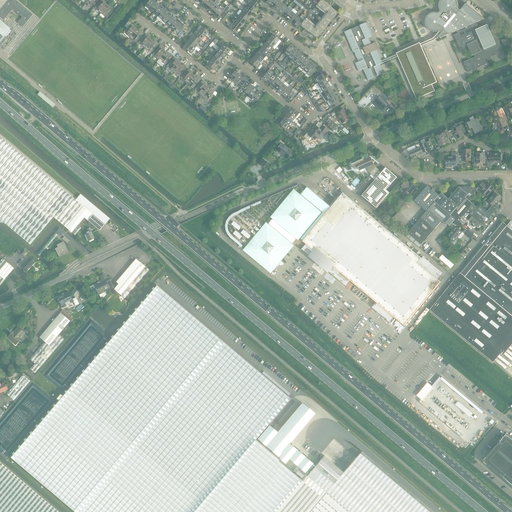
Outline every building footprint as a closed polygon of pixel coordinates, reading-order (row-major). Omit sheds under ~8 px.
[(0,0),(0,15),(4,19),(13,9),(22,17),(17,22),(22,27),(32,15),(15,0),(0,0)] [(100,0),(94,8),(101,13),(107,5),(104,2),(105,1),(103,0),(100,0)] [(149,0),(145,6),(149,9),(156,2),(153,0),(149,0)] [(205,7),(209,11),(217,1),(216,0),(215,0),(214,3),(211,0),(205,7)] [(251,0),(248,4),(256,10),(257,8),(256,7),(258,5),(251,0)] [(280,1),(277,0),(274,0),(270,5),(272,7),(271,8),(273,9),(280,1)] [(316,5),(325,12),(326,11),(327,12),(314,29),(313,28),(314,26),(305,19),(300,25),(308,32),(309,32),(310,33),(316,38),(337,13),(331,8),(330,7),(330,6),(322,0),(320,0),(318,3),(316,5)] [(425,20),(425,23),(425,25),(426,26),(427,28),(428,29),(429,29),(430,30),(432,31),(434,32),(436,32),(438,31),(439,31),(434,37),(437,39),(439,36),(440,38),(448,34),(456,31),(462,28),(469,25),(477,22),(478,22),(477,21),(485,18),(466,3),(460,10),(458,8),(458,6),(458,3),(457,0),(456,0),(440,0),(440,1),(439,4),(439,6),(439,8),(440,11),(438,13),(436,12),(433,12),(431,13),(429,14),(427,16),(426,18),(425,20)] [(209,11),(214,14),(219,7),(216,5),(219,2),(217,1),(209,11)] [(284,5),(280,1),(273,9),(275,11),(276,10),(278,11),(284,5)] [(160,5),(156,2),(149,9),(153,13),(160,5)] [(248,4),(245,7),(252,13),(253,11),(255,12),(256,10),(248,4)] [(111,8),(107,5),(101,13),(107,18),(115,9),(112,7),(111,8)] [(164,8),(160,5),(153,13),(157,16),(164,8)] [(287,8),(284,5),(278,11),(280,13),(279,14),(281,16),(287,8)] [(222,18),(228,10),(230,8),(228,7),(227,6),(223,10),(219,7),(214,14),(218,18),(219,16),(222,18)] [(245,7),(242,11),(249,18),(251,16),(250,15),(252,13),(245,7)] [(157,16),(162,20),(168,12),(164,8),(157,16)] [(291,11),(287,8),(281,16),(283,17),(284,16),(286,18),(291,11)] [(313,10),(311,12),(309,14),(308,16),(313,21),(315,18),(319,21),(321,18),(317,16),(319,13),(314,8),(313,10)] [(242,11),(238,15),(245,21),(247,19),(248,20),(249,18),(242,11)] [(295,14),(291,11),(286,18),(288,20),(287,21),(289,22),(295,14)] [(162,20),(166,23),(172,15),(168,12),(162,20)] [(233,17),(235,19),(243,26),(244,24),(243,23),(245,21),(238,15),(236,13),(233,17)] [(299,18),(295,14),(289,22),(291,24),(292,23),(294,24),(299,18)] [(166,23),(170,27),(176,19),(172,15),(166,23)] [(301,16),(299,18),(294,24),(296,26),(295,27),(297,29),(300,25),(305,19),(301,16)] [(0,38),(3,35),(9,27),(0,19),(0,38)] [(170,27),(174,30),(181,22),(176,19),(170,27)] [(242,27),(243,26),(235,19),(232,23),(239,29),(240,26),(242,27)] [(185,26),(181,22),(174,30),(178,34),(177,36),(180,38),(184,33),(181,30),(185,26)] [(457,33),(454,35),(457,41),(460,48),(468,44),(472,55),(473,54),(474,57),(463,62),(468,72),(478,68),(493,62),(491,57),(502,52),(501,50),(502,49),(498,40),(493,28),(490,29),(489,30),(487,25),(479,28),(478,25),(477,22),(469,25),(462,28),(456,31),(457,33)] [(123,32),(130,37),(136,30),(133,27),(134,25),(131,23),(123,32)] [(237,31),(239,29),(232,23),(229,27),(236,34),(238,32),(237,31)] [(366,23),(344,32),(345,34),(353,52),(354,52),(359,62),(355,63),(359,71),(363,69),(368,80),(384,73),(380,64),(383,63),(382,61),(382,60),(377,50),(379,49),(376,42),(371,44),(369,38),(372,36),(367,23),(366,23)] [(200,25),(197,30),(205,36),(208,32),(200,25)] [(140,33),(136,30),(130,37),(136,43),(144,34),(141,31),(140,33)] [(201,40),(205,36),(197,30),(193,34),(201,40)] [(138,42),(145,48),(151,40),(148,37),(149,36),(146,33),(138,42)] [(198,45),(201,40),(193,34),(190,38),(198,45)] [(272,34),(269,38),(278,45),(281,41),(272,34)] [(397,54),(382,61),(383,63),(398,56),(416,99),(435,91),(432,85),(437,82),(422,46),(435,40),(436,40),(437,39),(434,37),(433,38),(421,44),(420,43),(396,53),(397,54)] [(196,47),(198,45),(190,38),(187,42),(196,50),(197,48),(196,47)] [(269,38),(266,42),(273,48),(275,49),(278,45),(269,38)] [(504,47),(511,44),(508,38),(501,40),(504,47)] [(155,43),(151,40),(145,48),(151,53),(159,44),(156,42),(155,43)] [(191,56),(196,50),(187,42),(183,47),(188,51),(187,52),(191,56)] [(269,52),(273,48),(266,42),(262,46),(269,52)] [(223,44),(220,48),(227,54),(230,50),(223,44)] [(288,47),(283,54),(287,57),(293,50),(295,48),(290,44),(289,47),(288,47)] [(152,54),(159,60),(165,52),(162,49),(163,47),(160,45),(152,54)] [(266,56),(269,52),(262,46),(259,50),(266,56)] [(219,48),(216,51),(224,58),(227,54),(220,48),(219,48)] [(293,50),(287,57),(291,60),(297,53),(299,51),(295,48),(293,50)] [(263,60),(266,56),(259,50),(256,54),(263,60)] [(221,62),(224,58),(216,51),(212,55),(221,62)] [(291,60),(290,62),(293,65),(295,63),(301,56),(302,54),(299,51),(297,53),(291,60)] [(162,66),(164,68),(166,66),(165,65),(173,56),(170,54),(169,55),(165,52),(159,60),(156,62),(161,67),(162,66)] [(265,62),(263,60),(256,54),(253,58),(260,64),(261,65),(263,62),(264,63),(265,62)] [(301,56),(295,63),(299,67),(305,60),(306,57),(302,54),(301,56)] [(209,59),(210,60),(217,66),(221,62),(212,55),(209,59)] [(167,67),(173,71),(179,64),(176,61),(177,59),(174,57),(166,66),(167,67)] [(305,60),(299,67),(303,70),(308,63),(310,61),(306,57),(305,60)] [(256,68),(260,64),(253,58),(249,62),(256,68)] [(214,70),(217,66),(210,60),(207,64),(214,70)] [(308,63),(303,70),(306,73),(306,74),(309,77),(317,70),(314,68),(316,66),(314,64),(310,61),(308,63)] [(183,67),(179,64),(173,71),(179,77),(187,68),(184,65),(183,67)] [(239,75),(236,72),(239,69),(237,68),(234,71),(229,78),(233,82),(239,75)] [(180,78),(187,83),(193,75),(190,72),(191,71),(188,69),(180,78)] [(266,82),(272,75),(273,73),(269,69),(262,78),(266,82)] [(312,76),(317,83),(325,78),(322,74),(319,76),(318,73),(312,76)] [(266,82),(270,85),(278,75),(276,74),(274,76),(272,75),(266,82)] [(197,78),(193,75),(187,83),(193,89),(201,79),(198,77),(197,78)] [(242,78),(239,75),(233,82),(237,85),(242,78)] [(270,85),(274,88),(280,81),(277,79),(279,77),(278,75),(270,85)] [(246,81),(242,78),(237,85),(241,88),(246,81)] [(314,85),(317,89),(327,83),(325,78),(317,83),(314,85)] [(274,88),(278,91),(285,82),(281,79),(280,81),(274,88)] [(194,90),(201,95),(207,87),(204,84),(205,83),(202,80),(194,90)] [(250,84),(246,81),(241,88),(245,91),(250,84)] [(278,91),(282,95),(289,85),(285,82),(278,91)] [(330,87),(327,83),(317,89),(320,94),(320,93),(330,87)] [(254,88),(250,84),(245,91),(248,95),(254,88)] [(282,95),(286,98),(293,89),(289,85),(282,95)] [(375,85),(365,94),(368,97),(372,92),(378,98),(373,102),(377,106),(377,105),(383,111),(389,105),(386,102),(389,99),(375,85)] [(211,90),(207,87),(201,95),(207,100),(215,91),(212,89),(211,90)] [(333,91),(330,87),(320,93),(323,98),(333,91)] [(251,100),(252,98),(258,91),(254,88),(248,95),(247,97),(251,100)] [(295,90),(293,89),(286,98),(290,101),(293,97),(295,95),(295,94),(293,93),(295,90)] [(262,94),(258,91),(252,98),(257,101),(262,94)] [(326,102),(327,101),(336,96),(333,91),(323,98),(326,102)] [(338,100),(336,96),(327,101),(331,108),(339,103),(338,101),(338,100)] [(340,107),(334,111),(335,114),(336,114),(337,117),(338,116),(343,123),(349,118),(345,111),(344,112),(342,109),(340,107)] [(291,108),(288,112),(295,118),(297,119),(301,114),(299,113),(298,113),(291,108)] [(501,119),(496,121),(499,129),(497,130),(499,135),(504,133),(503,130),(508,128),(504,121),(507,120),(503,109),(498,111),(501,119)] [(288,112),(285,116),(292,122),(295,118),(288,112)] [(281,120),(289,126),(290,127),(293,123),(292,122),(285,116),(281,120)] [(332,131),(337,126),(334,123),(336,121),(330,116),(327,118),(328,119),(324,124),(332,131)] [(276,123),(275,123),(279,126),(280,125),(285,130),(289,126),(281,120),(280,118),(276,123)] [(476,134),(483,130),(481,125),(480,125),(479,123),(477,118),(465,124),(468,131),(471,130),(473,132),(475,131),(476,134)] [(307,133),(304,137),(308,140),(311,137),(314,140),(317,137),(320,140),(325,134),(328,131),(324,127),(322,125),(319,129),(315,126),(308,134),(307,133)] [(461,129),(464,127),(463,125),(460,126),(452,130),(457,139),(464,136),(461,129)] [(447,139),(450,137),(447,130),(443,131),(444,133),(436,136),(441,146),(449,143),(447,139)] [(0,136),(0,219),(13,230),(30,245),(43,230),(54,217),(66,228),(84,207),(75,200),(4,141),(0,136)] [(421,141),(422,144),(426,153),(433,150),(431,145),(434,143),(431,138),(429,139),(429,141),(426,143),(425,139),(424,139),(421,140),(421,141)] [(292,152),(281,143),(275,150),(286,159),(292,152)] [(419,144),(415,146),(407,149),(412,159),(423,154),(419,144)] [(462,156),(459,156),(459,164),(463,164),(463,161),(471,161),(470,150),(462,150),(462,156)] [(458,164),(459,164),(459,156),(459,153),(455,153),(455,154),(452,154),(452,157),(446,157),(446,165),(446,167),(452,167),(452,165),(456,165),(456,161),(458,161),(458,164)] [(485,165),(488,165),(487,161),(485,161),(485,153),(477,153),(477,157),(477,160),(477,164),(485,163),(485,165)] [(487,161),(488,165),(488,167),(492,166),(492,162),(501,162),(501,157),(502,157),(502,153),(496,153),(496,154),(490,154),(490,160),(488,160),(488,161),(487,161)] [(360,170),(366,168),(368,172),(374,176),(379,170),(374,166),(371,158),(364,161),(363,159),(352,164),(352,167),(353,168),(354,169),(355,169),(356,169),(356,168),(357,168),(358,167),(358,166),(360,170)] [(258,164),(263,167),(267,162),(263,159),(258,164)] [(386,190),(397,177),(386,168),(375,180),(370,176),(361,186),(358,190),(355,194),(375,210),(376,208),(377,209),(390,193),(386,190)] [(409,195),(416,187),(410,182),(410,183),(406,180),(401,186),(402,187),(399,190),(402,192),(404,190),(409,195)] [(487,196),(494,188),(488,183),(486,185),(483,182),(478,187),(482,190),(481,191),(487,196)] [(426,210),(439,195),(434,191),(435,190),(433,188),(432,189),(428,186),(415,201),(426,210)] [(474,187),(475,187),(474,186),(460,187),(459,187),(448,199),(458,207),(468,194),(469,193),(474,187)] [(256,239),(246,251),(271,271),(293,244),(297,239),(299,238),(300,239),(307,245),(303,250),(311,256),(311,257),(327,271),(328,270),(345,284),(349,280),(377,302),(379,304),(375,309),(387,319),(391,314),(394,317),(405,326),(441,282),(438,279),(418,263),(422,258),(388,230),(343,193),(331,207),(307,187),(301,195),(299,197),(294,193),(273,219),(268,224),(256,239)] [(491,216),(499,207),(498,204),(497,203),(501,198),(495,193),(488,201),(492,205),(487,212),(491,216)] [(450,215),(455,219),(458,221),(469,209),(474,214),(469,220),(472,222),(471,224),(471,225),(472,226),(473,226),(475,224),(477,226),(476,227),(478,228),(479,228),(481,226),(480,225),(484,221),(483,221),(483,220),(485,221),(486,221),(488,220),(488,218),(486,217),(487,216),(465,198),(450,215)] [(428,210),(442,221),(445,225),(446,224),(449,226),(455,219),(435,202),(428,210)] [(84,207),(66,228),(69,230),(75,236),(80,230),(81,229),(78,225),(84,218),(87,220),(99,230),(99,231),(100,230),(104,225),(105,225),(92,214),(84,207)] [(428,210),(421,217),(435,229),(442,221),(428,210)] [(421,217),(415,225),(428,237),(435,229),(421,217)] [(503,221),(495,230),(430,310),(493,362),(501,353),(503,355),(511,344),(511,221),(507,225),(503,221)] [(422,245),(428,237),(415,225),(408,233),(422,245)] [(454,242),(462,232),(456,226),(447,236),(454,242)] [(87,229),(89,232),(85,234),(88,241),(94,238),(91,231),(90,227),(87,229)] [(60,228),(56,232),(60,236),(64,232),(60,228)] [(474,235),(468,230),(465,228),(462,231),(471,239),(474,235)] [(55,233),(38,254),(40,256),(58,235),(55,233)] [(59,257),(68,252),(63,242),(57,245),(58,247),(55,249),(59,257)] [(442,255),(437,261),(448,271),(453,264),(443,255),(442,255)] [(30,258),(25,262),(23,260),(19,264),(21,266),(26,271),(34,263),(30,258)] [(2,259),(0,261),(0,284),(14,269),(2,259)] [(116,287),(114,289),(121,295),(121,296),(146,267),(138,261),(136,259),(119,279),(116,282),(118,284),(116,287)] [(149,270),(146,267),(121,296),(125,299),(149,270)] [(98,293),(99,295),(113,287),(110,280),(106,282),(105,280),(94,286),(98,294),(98,293)] [(157,286),(11,458),(74,511),(276,511),(316,466),(290,444),(315,414),(302,403),(277,432),(268,425),(290,399),(157,286)] [(69,292),(57,298),(62,308),(71,303),(73,302),(69,292)] [(62,309),(60,312),(63,315),(64,315),(70,321),(72,319),(73,318),(62,309)] [(35,353),(29,360),(34,363),(30,368),(36,373),(63,340),(58,335),(70,321),(65,317),(60,313),(39,338),(44,342),(35,353)] [(20,338),(24,333),(18,327),(13,332),(13,331),(7,338),(15,345),(21,339),(20,338)] [(30,381),(22,375),(6,394),(14,400),(30,381)] [(511,438),(506,433),(497,444),(483,461),(499,474),(499,475),(511,485),(511,438)] [(430,511),(361,453),(344,473),(325,456),(316,466),(276,511),(430,511)] [(0,511),(58,511),(0,462),(0,511)]
